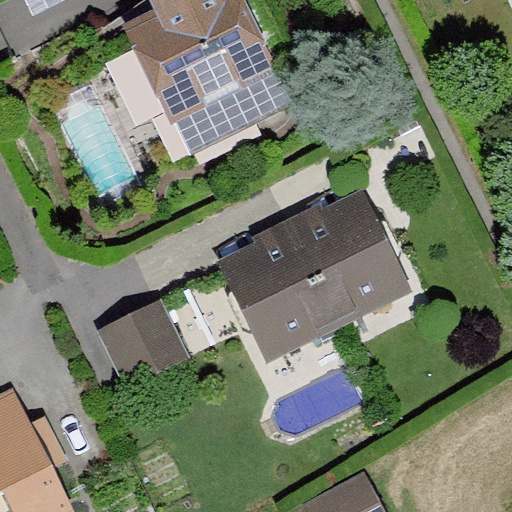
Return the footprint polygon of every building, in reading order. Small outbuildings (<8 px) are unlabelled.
[(233,0),(159,0),(176,41),(153,50),(179,110),(286,66),(258,0),(240,0),(235,2),(233,0)] [(369,195),(220,266),(272,374),(421,303),(369,195)] [(182,298),(96,337),(121,393),(208,354),(182,298)] [(0,501),(3,500),(8,511),(91,511),(25,378),(0,390),(0,501)] [(380,511),(363,480),(311,508),(312,511),(380,511)]
